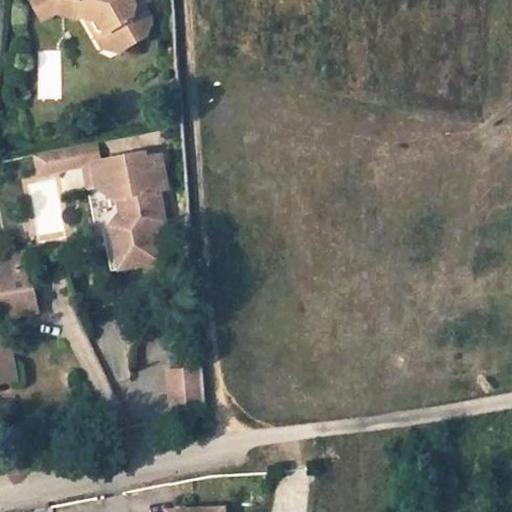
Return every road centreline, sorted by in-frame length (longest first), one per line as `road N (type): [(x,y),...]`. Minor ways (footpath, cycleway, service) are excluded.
road 1 (residential): [(0,492),(511,407)]
road 2 (track): [(194,0),(228,451)]
